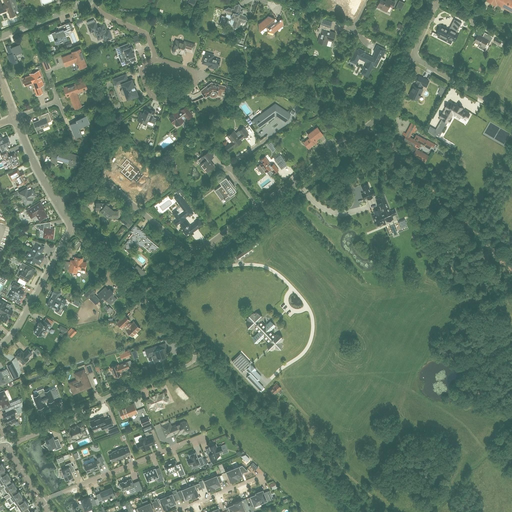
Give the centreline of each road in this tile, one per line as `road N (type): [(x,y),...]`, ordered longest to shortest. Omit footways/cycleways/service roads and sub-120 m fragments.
road 1 (residential): [(6,447),(40,433),(59,414),(193,360),(194,351),(143,299)]
road 2 (unclassified): [(258,208),(197,251),(101,179),(59,198)]
road 3 (unclassified): [(258,208),(381,116),(412,58)]
road 4 (residential): [(45,505),(207,435)]
road 5 (residential): [(0,348),(23,321),(71,227)]
road 6 (residential): [(155,59),(143,72),(160,100),(195,85),(199,71),(179,65)]
